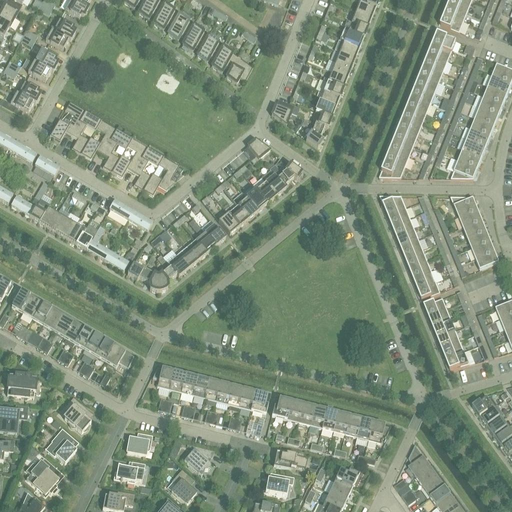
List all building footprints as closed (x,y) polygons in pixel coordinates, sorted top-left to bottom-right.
[(4,6),(4,7),(18,14),(22,7),(25,0),(8,0),(11,1),(7,8),(4,6)] [(39,8),(43,1),(40,0),(36,0),(34,5),(39,8)] [(68,0),(68,1),(88,12),(88,11),(86,10),(92,0),(91,0),(68,0)] [(125,0),(123,4),(133,11),(137,6),(141,9),(146,0),(125,0)] [(151,16),(156,20),(164,6),(156,0),(146,0),(141,9),(138,15),(148,22),(151,16)] [(360,0),(359,4),(375,11),(379,1),(377,0),(360,0)] [(468,0),(451,0),(450,5),(468,13),(473,2),(468,0)] [(41,6),(52,12),(55,7),(44,1),(41,6)] [(70,2),(64,13),(79,21),(80,18),(83,20),(88,12),(68,1),(70,2)] [(505,5),(501,3),(497,13),(501,15),(505,5)] [(359,4),(355,14),(371,21),(375,11),(359,4)] [(450,5),(445,16),(464,24),(468,13),(450,5)] [(52,12),(41,6),(38,12),(49,18),(52,12)] [(166,27),(171,30),(179,16),(164,6),(156,20),(153,25),(163,33),(166,27)] [(0,11),(0,24),(9,30),(18,14),(4,7),(1,12),(0,11)] [(488,8),(484,19),(488,20),(492,9),(488,8)] [(214,12),(211,16),(218,20),(220,15),(214,12)] [(497,26),(501,15),(497,13),(493,24),(492,24),(497,26)] [(355,14),(351,24),(367,31),(371,21),(355,14)] [(227,19),(220,15),(218,20),(225,24),(227,19)] [(181,38),(185,41),(193,27),(179,16),(171,30),(167,36),(177,44),(181,38)] [(440,28),(459,35),(464,24),(445,16),(440,28)] [(484,19),(483,20),(479,30),(483,31),(488,20),(484,19)] [(51,32),(70,43),(75,35),(72,33),(73,31),(59,23),(53,33),(51,32)] [(0,46),(4,40),(3,40),(8,30),(9,30),(0,24),(0,46)] [(351,24),(347,34),(363,41),(367,31),(351,24)] [(195,48),(200,52),(208,38),(193,27),(185,41),(182,47),(192,54),(195,48)] [(474,41),(479,43),(483,31),(479,30),(475,41),(474,41)] [(24,38),(34,44),(37,38),(27,32),(24,38)] [(51,32),(45,43),(50,46),(57,51),(58,50),(63,52),(68,42),(70,43),(51,32)] [(250,37),(243,33),(241,38),(247,41),(250,37)] [(347,34),(343,44),(359,51),(363,41),(347,34)] [(456,43),(438,35),(433,47),(452,54),(456,43)] [(257,41),(250,37),(247,41),(254,45),(257,41)] [(34,44),(24,38),(21,43),(31,49),(34,44)] [(210,59),(214,62),(215,63),(223,48),(208,38),(200,52),(197,58),(207,65),(210,59)] [(343,44),(339,54),(355,61),(359,51),(343,44)] [(433,47),(429,58),(447,65),(452,54),(433,47)] [(225,70),(229,73),(237,59),(223,48),(215,63),(214,62),(211,68),(221,76),(225,70)] [(475,51),(476,51),(471,49),(467,60),(471,62),(475,51)] [(34,63),(34,64),(53,75),(58,66),(55,65),(56,62),(42,54),(36,65),(34,63)] [(339,54),(335,64),(351,71),(355,61),(339,54)] [(429,58),(424,68),(443,76),(447,65),(429,58)] [(252,70),(241,62),(241,61),(238,59),(237,59),(229,73),(226,79),(236,86),(239,80),(244,84),(252,70)] [(471,62),(467,60),(463,71),(467,73),(471,62)] [(478,73),(482,62),(478,60),(474,71),(478,73)] [(6,69),(17,75),(20,69),(9,64),(6,69)] [(34,64),(28,75),(32,77),(32,78),(40,82),(40,81),(45,84),(51,74),(53,75),(34,64)] [(335,64),(331,74),(347,81),(351,71),(335,64)] [(511,85),(511,73),(497,67),(492,79),(511,86),(511,85)] [(424,68),(420,79),(438,87),(443,76),(424,68)] [(17,75),(6,69),(3,75),(14,81),(17,75)] [(467,73),(463,71),(458,82),(462,84),(467,73)] [(469,82),(473,83),(478,73),(474,71),(469,82)] [(331,74),(327,84),(343,91),(347,81),(331,74)] [(420,79),(415,90),(434,98),(438,87),(420,79)] [(492,79),(488,89),(507,97),(511,86),(492,79)] [(462,84),(458,82),(454,93),(458,94),(462,84)] [(465,92),(469,94),(473,83),(469,82),(465,92)] [(327,84),(323,94),(339,101),(343,91),(327,84)] [(16,95),(35,106),(40,98),(37,96),(38,93),(24,86),(18,96),(16,95)] [(488,89),(484,100),(503,107),(507,97),(488,89)] [(415,90),(411,101),(430,109),(434,98),(415,90)] [(461,103),(465,104),(469,94),(465,92),(461,103)] [(323,94),(319,104),(335,111),(339,101),(323,94)] [(12,115),(15,109),(23,114),(23,113),(28,115),(33,105),(35,106),(16,95),(10,106),(4,103),(1,108),(12,115)] [(484,100),(480,110),(499,118),(503,107),(484,100)] [(411,101),(407,112),(425,119),(430,109),(411,101)] [(271,117),(286,128),(291,114),(287,112),(290,107),(278,102),(276,108),(275,107),(271,117)] [(454,104),(450,103),(446,113),(450,115),(454,104)] [(456,113),(460,115),(465,104),(461,103),(456,113)] [(65,134),(71,138),(85,113),(69,104),(64,113),(74,118),(68,127),(59,122),(49,138),(59,144),(65,134)] [(319,104),(315,114),(331,121),(335,111),(319,104)] [(480,110),(475,121),(495,129),(499,118),(480,110)] [(407,112),(402,123),(421,130),(425,119),(407,112)] [(71,138),(77,141),(71,151),(81,157),(101,122),(85,113),(71,138)] [(450,115),(446,113),(442,124),(445,126),(450,115)] [(452,124),(456,125),(460,115),(456,113),(452,124)] [(311,125),(315,126),(324,130),(327,131),(331,121),(315,114),(311,125)] [(295,126),(296,128),(300,129),(303,121),(296,119),(295,124),(295,126)] [(475,121),(471,131),(490,139),(495,129),(475,121)] [(96,152),(102,156),(116,131),(101,122),(81,157),(90,162),(96,152)] [(402,123),(398,134),(417,141),(421,130),(402,123)] [(448,134),(452,136),(456,125),(452,124),(448,134)] [(319,142),(324,130),(315,126),(311,136),(305,143),(317,151),(322,144),(319,142)] [(102,156),(108,159),(102,169),(112,175),(132,141),(116,131),(102,156)] [(471,131),(467,142),(486,150),(490,139),(471,131)] [(398,134),(394,145),(412,152),(417,141),(398,134)] [(441,136),(437,134),(433,145),(437,147),(441,136)] [(444,145),(448,147),(452,136),(448,134),(444,145)] [(0,148),(12,155),(17,146),(0,136),(0,148)] [(127,171),(133,174),(147,150),(132,141),(112,175),(121,180),(127,171)] [(251,163),(255,159),(258,162),(270,153),(255,142),(247,149),(243,153),(251,163)] [(467,142),(463,153),(482,160),(486,150),(467,142)] [(394,145),(389,155),(408,163),(412,152),(394,145)] [(437,147),(433,145),(429,156),(433,157),(437,147)] [(448,147),(444,145),(439,156),(443,157),(448,147)] [(12,155),(13,156),(31,166),(36,158),(17,146),(12,155)] [(163,159),(147,150),(133,174),(139,178),(133,187),(143,193),(163,159)] [(463,153),(458,163),(478,171),(482,160),(463,153)] [(389,155),(385,166),(404,174),(408,163),(389,155)] [(433,157),(429,156),(425,166),(429,168),(433,157)] [(443,157),(439,156),(434,167),(439,169),(443,157)] [(34,168),(53,180),(54,180),(59,171),(40,159),(34,168)] [(165,193),(176,185),(171,182),(179,168),(163,159),(143,193),(152,199),(158,189),(165,193)] [(451,182),(473,182),(478,171),(458,163),(451,182)] [(379,181),(401,181),(404,174),(385,166),(379,181)] [(425,166),(421,177),(424,178),(429,168),(425,166)] [(275,167),(269,172),(270,173),(272,175),(278,171),(275,167)] [(285,174),(277,181),(283,189),(284,189),(293,181),(296,183),(301,175),(290,167),(285,174)] [(239,172),(242,176),(247,171),(244,168),(239,172)] [(239,173),(233,177),(236,181),(241,176),(239,173)] [(270,173),(261,181),(276,199),(286,191),(284,189),(283,189),(277,181),(272,175),(270,173)] [(252,188),(256,193),(267,207),(276,199),(261,181),(252,188)] [(34,200),(40,203),(41,201),(49,188),(43,184),(34,200)] [(0,190),(0,202),(7,207),(13,198),(0,190)] [(256,193),(246,201),(257,214),(267,207),(256,193)] [(401,199),(380,199),(386,215),(405,207),(401,199)] [(11,209),(30,220),(35,211),(34,211),(16,200),(11,209)] [(473,200),(451,200),(457,216),(476,208),(473,200)] [(41,201),(40,203),(39,205),(38,205),(34,211),(35,211),(30,220),(39,225),(50,207),(41,201)] [(246,201),(237,208),(248,222),(257,214),(246,201)] [(109,212),(128,223),(133,214),(114,203),(109,212)] [(39,225),(48,231),(57,216),(48,210),(50,207),(39,225)] [(386,215),(390,226),(409,218),(405,207),(386,215)] [(237,208),(228,216),(239,230),(248,222),(237,208)] [(457,216),(462,227),(481,220),(476,208),(457,216)] [(429,226),(433,224),(429,213),(425,215),(429,226)] [(128,223),(147,234),(152,225),(133,214),(128,223)] [(48,231),(57,236),(66,221),(57,216),(48,231)] [(218,224),(229,237),(239,230),(228,216),(218,224)] [(390,226),(395,237),(413,229),(409,218),(390,226)] [(416,229),(422,226),(419,219),(413,221),(416,229)] [(462,227),(466,239),(485,231),(481,220),(462,227)] [(57,236),(67,242),(76,227),(66,221),(57,236)] [(443,222),(439,223),(445,238),(449,236),(443,222)] [(433,224),(429,226),(433,236),(437,235),(433,224)] [(67,242),(76,247),(85,232),(76,227),(67,242)] [(76,247),(85,253),(91,244),(95,238),(94,237),(97,232),(88,227),(85,232),(76,247)] [(225,241),(214,227),(204,235),(216,249),(225,241)] [(99,241),(105,231),(100,229),(95,238),(99,241)] [(395,237),(399,248),(418,240),(413,229),(395,237)] [(109,235),(116,238),(118,234),(112,230),(109,235)] [(466,239),(471,250),(490,242),(485,231),(466,239)] [(206,257),(216,249),(204,235),(195,243),(206,257)] [(437,235),(433,236),(438,247),(442,246),(437,235)] [(449,236),(445,238),(449,248),(453,247),(449,236)] [(399,248),(404,259),(422,251),(418,240),(399,248)] [(471,250),(475,261),(494,253),(490,242),(471,250)] [(195,243),(186,251),(197,264),(206,257),(195,243)] [(85,253),(104,264),(109,255),(91,244),(85,253)] [(453,247),(449,248),(453,259),(457,257),(453,247)] [(186,251),(177,258),(188,272),(197,264),(186,251)] [(404,259),(408,270),(427,262),(422,251),(404,259)] [(480,273),(499,265),(494,253),(475,261),(480,273)] [(123,275),(128,266),(123,263),(109,255),(104,264),(123,275)] [(445,255),(441,256),(446,267),(450,266),(445,255)] [(457,257),(453,259),(458,269),(462,268),(457,257)] [(151,258),(147,265),(152,267),(156,261),(151,258)] [(165,263),(160,258),(157,261),(162,266),(165,263)] [(171,268),(170,269),(176,276),(176,277),(178,276),(180,278),(188,272),(177,258),(169,265),(171,268)] [(137,283),(139,280),(138,280),(144,271),(146,268),(136,262),(127,277),(137,283)] [(408,270),(413,281),(431,273),(427,262),(408,270)] [(450,266),(446,267),(450,278),(454,277),(450,266)] [(466,278),(462,268),(458,269),(462,280),(461,280),(462,280),(466,278)] [(158,279),(157,279),(159,295),(161,294),(162,294),(163,293),(165,292),(167,291),(168,290),(167,285),(176,277),(176,276),(170,269),(158,279)] [(149,286),(149,292),(150,292),(152,293),(153,294),(154,294),(156,295),(157,295),(159,295),(157,279),(144,271),(138,280),(139,280),(149,286)] [(413,281),(417,292),(436,284),(431,273),(413,281)] [(450,278),(455,289),(454,289),(454,290),(459,288),(458,288),(454,277),(450,278)] [(0,302),(1,303),(5,297),(7,298),(13,289),(0,281),(0,302)] [(422,303),(440,296),(436,284),(417,292),(422,303)] [(15,303),(11,309),(22,316),(31,300),(31,299),(18,292),(12,301),(15,303)] [(457,296),(461,306),(465,305),(461,294),(457,295),(457,296)] [(42,306),(41,305),(39,304),(40,302),(33,298),(32,297),(31,299),(31,300),(22,316),(32,322),(42,306)] [(442,301),(424,309),(428,320),(447,312),(442,301)] [(51,311),(49,310),(50,308),(43,304),(42,303),(41,305),(42,306),(32,322),(43,328),(52,312),(52,311),(53,309),(51,311)] [(511,304),(495,311),(500,323),(511,317),(511,304)] [(468,312),(465,305),(461,306),(464,314),(466,317),(470,315),(468,312)] [(62,317),(59,316),(60,314),(53,310),(53,309),(52,311),(52,312),(43,328),(53,334),(62,318),(62,317)] [(428,320),(433,330),(451,323),(447,312),(428,320)] [(73,324),(72,324),(70,322),(71,320),(64,316),(63,315),(62,317),(62,318),(53,334),(63,340),(73,324)] [(474,326),(470,315),(466,317),(470,327),(474,326)] [(9,320),(3,317),(0,322),(0,328),(2,330),(9,320)] [(478,319),(481,326),(482,330),(486,328),(481,317),(482,317),(477,318),(477,319),(478,319)] [(511,317),(500,323),(504,333),(511,330),(511,317)] [(83,330),(80,328),(81,326),(74,322),(73,321),(72,324),(73,324),(63,340),(66,342),(65,345),(72,349),(74,346),(83,330)] [(433,330),(437,341),(455,333),(451,323),(433,330)] [(474,326),(470,327),(474,338),(478,336),(474,326)] [(16,338),(21,341),(27,331),(22,328),(16,338)] [(94,336),(93,336),(90,334),(91,332),(84,328),(85,328),(84,328),(83,330),(74,346),(84,352),(94,336)] [(486,328),(482,330),(486,341),(490,339),(486,328)] [(26,344),(32,334),(27,331),(21,341),(26,344)] [(437,341),(441,352),(460,344),(455,333),(437,341)] [(102,338),(95,334),(94,334),(93,336),(94,336),(84,352),(94,358),(104,342),(103,342),(101,340),(102,338)] [(474,338),(478,349),(482,347),(478,336),(474,338)] [(495,350),(494,349),(490,339),(486,341),(491,351),(495,350)] [(43,340),(37,350),(42,353),(48,343),(43,340)] [(111,346),(112,344),(105,340),(104,340),(103,342),(104,342),(94,358),(105,364),(114,348),(111,346)] [(47,356),(53,346),(48,343),(42,353),(47,356)] [(441,352),(445,362),(464,355),(460,344),(441,352)] [(484,363),(489,362),(488,361),(482,347),(478,349),(484,363)] [(118,366),(127,371),(133,359),(114,348),(105,364),(116,371),(118,366)] [(473,349),(467,350),(470,364),(476,362),(473,349)] [(63,352),(57,362),(62,365),(68,355),(63,352)] [(68,368),(74,358),(68,355),(62,365),(68,368)] [(450,373),(469,367),(464,355),(445,362),(450,373)] [(84,364),(78,375),(83,378),(89,367),(84,364)] [(9,379),(7,398),(34,401),(36,381),(29,381),(30,374),(15,366),(13,365),(12,379),(9,379)] [(88,381),(94,370),(89,367),(83,378),(88,381)] [(159,382),(157,390),(169,393),(173,375),(173,374),(157,371),(152,381),(159,382)] [(184,377),(182,377),(182,374),(174,373),(174,372),(173,372),(173,374),(173,375),(169,393),(181,396),(185,378),(185,377),(184,377)] [(186,376),(186,375),(185,375),(185,377),(185,378),(181,396),(192,399),(197,381),(196,380),(193,380),(194,377),(186,376)] [(104,390),(110,380),(105,377),(99,387),(104,390)] [(197,378),(196,380),(197,381),(192,399),(204,402),(208,384),(208,383),(205,383),(205,380),(197,378),(198,378),(197,378)] [(215,408),(216,405),(215,405),(220,386),(219,386),(216,386),(217,383),(209,381),(208,381),(208,383),(208,384),(204,402),(207,402),(206,406),(214,408),(215,408)] [(220,384),(219,386),(220,386),(215,405),(216,405),(227,407),(232,389),(231,389),(228,388),(229,386),(221,384),(220,384)] [(243,392),(240,391),(240,389),(232,387),(231,389),(232,389),(227,407),(230,408),(230,412),(238,414),(239,411),(239,410),(243,392)] [(251,394),(252,392),(244,390),(243,390),(243,392),(239,410),(239,411),(250,413),(255,395),(251,394)] [(268,407),(265,406),(267,398),(255,395),(250,413),(265,417),(268,407)] [(472,409),(480,420),(494,409),(494,410),(497,408),(497,407),(492,401),(490,403),(487,399),(486,400),(485,399),(485,398),(484,398),(478,400),(477,400),(478,401),(480,404),(472,409)] [(70,414),(64,421),(69,425),(69,427),(70,428),(70,429),(71,430),(73,430),(74,430),(81,436),(83,434),(85,433),(86,433),(87,432),(88,430),(89,429),(89,427),(91,425),(80,416),(85,411),(73,401),(65,410),(70,414)] [(160,401),(157,413),(163,414),(166,403),(160,401)] [(279,401),(277,409),(274,408),(271,419),(286,422),(291,404),(279,401)] [(169,416),(172,404),(166,403),(163,414),(169,416)] [(303,407),(304,405),(303,405),(295,403),(294,405),(291,404),(286,422),(298,425),(303,407)] [(306,408),(303,407),(298,425),(310,428),(314,410),(315,410),(315,408),(314,408),(307,406),(306,408)] [(181,419),(187,420),(190,409),(184,407),(181,419)] [(0,411),(0,435),(16,438),(18,421),(27,422),(28,409),(15,408),(15,413),(0,411)] [(192,422),(195,410),(190,409),(187,420),(192,422)] [(326,411),(318,409),(318,411),(315,410),(314,410),(310,428),(321,431),(326,413),(327,411),(326,411)] [(480,420),(487,429),(501,419),(494,410),(494,409),(480,420)] [(329,414),(326,413),(321,431),(333,434),(337,416),(338,416),(339,414),(338,414),(330,412),(329,414)] [(207,413),(204,425),(210,426),(213,415),(207,413)] [(216,428),(219,416),(213,415),(210,426),(216,428)] [(341,417),(338,416),(337,416),(333,434),(344,437),(349,419),(350,419),(350,417),(349,417),(342,415),(341,417)] [(219,416),(216,428),(222,429),(225,418),(219,416)] [(353,420),(350,419),(349,419),(344,437),(356,440),(361,422),(362,420),(361,420),(353,418),(353,420)] [(230,419),(227,431),(233,432),(236,421),(230,419)] [(487,429),(494,439),(508,429),(501,419),(487,429)] [(242,422),(236,421),(233,432),(239,434),(242,422)] [(364,423),(361,422),(356,440),(368,443),(372,425),(373,425),(374,423),(373,423),(365,421),(364,423)] [(51,427),(57,431),(60,427),(55,423),(51,427)] [(380,446),(382,439),(385,440),(390,430),(373,425),(372,425),(368,443),(380,446)] [(254,437),(260,439),(263,427),(257,426),(254,437)] [(494,439),(501,449),(511,440),(511,434),(508,429),(494,439)] [(54,447),(47,454),(54,460),(55,460),(54,459),(55,458),(65,466),(74,455),(75,455),(75,454),(75,453),(75,452),(74,451),(73,451),(73,450),(72,450),(71,451),(68,449),(70,447),(67,445),(71,440),(74,442),(62,432),(51,444),(54,447)] [(145,458),(146,454),(148,454),(150,453),(152,438),(140,436),(139,441),(137,443),(129,441),(127,455),(145,458)] [(511,440),(501,449),(508,459),(511,455),(511,440)] [(13,454),(14,443),(1,441),(1,447),(0,447),(0,464),(3,465),(4,456),(8,457),(8,454),(13,454)] [(214,454),(187,447),(187,448),(188,448),(193,453),(184,464),(201,479),(204,473),(205,473),(206,473),(207,473),(208,473),(208,472),(209,471),(210,470),(210,469),(210,468),(210,467),(209,466),(205,462),(210,454),(213,455),(211,458),(212,459),(214,454)] [(413,467),(405,472),(406,473),(411,480),(414,478),(416,480),(431,470),(431,469),(415,448),(409,462),(413,467)] [(273,469),(290,472),(291,467),(305,470),(308,460),(297,458),(298,455),(282,451),(281,456),(277,455),(275,463),(274,463),(273,469)] [(314,458),(312,465),(318,467),(320,461),(314,458)] [(374,468),(375,462),(364,459),(362,465),(374,468)] [(26,481),(45,498),(48,494),(50,496),(57,489),(55,487),(58,483),(51,477),(56,471),(44,461),(41,465),(38,462),(31,470),(34,473),(26,481)] [(135,484),(142,485),(145,467),(132,465),(130,470),(118,468),(116,475),(114,475),(113,483),(122,485),(122,483),(127,484),(127,486),(135,487),(135,484)] [(438,479),(436,476),(438,475),(433,468),(432,468),(431,469),(431,470),(416,480),(423,490),(438,479)] [(318,476),(323,479),(326,473),(320,471),(318,476)] [(346,476),(340,473),(334,484),(351,492),(360,474),(349,471),(346,476)] [(186,507),(196,496),(186,487),(191,481),(181,472),(171,484),(176,488),(171,494),(186,507)] [(263,495),(286,500),(288,487),(292,488),(294,480),(275,477),(274,483),(267,482),(267,484),(264,484),(262,496),(263,496),(263,495)] [(445,489),(443,486),(445,485),(440,478),(439,477),(438,479),(423,490),(430,500),(445,489)] [(404,482),(394,489),(398,494),(407,487),(404,482)] [(334,484),(329,495),(346,503),(351,492),(334,484)] [(452,499),(452,498),(450,496),(452,494),(447,488),(447,487),(445,489),(430,500),(437,510),(452,499)] [(307,498),(313,501),(315,495),(310,492),(307,498)] [(401,499),(405,503),(414,496),(411,492),(401,499)] [(123,511),(125,507),(132,509),(134,497),(119,494),(117,501),(105,498),(102,511),(123,511)] [(329,495),(324,506),(336,511),(341,511),(346,503),(329,495)] [(43,511),(44,511),(27,496),(20,511),(43,511)] [(408,508),(418,501),(414,496),(405,503),(408,508)] [(459,508),(457,505),(459,504),(454,498),(454,497),(452,498),(452,499),(437,510),(438,511),(454,511),(459,508)] [(177,511),(179,510),(168,500),(167,500),(164,507),(166,510),(164,511),(177,511)]
